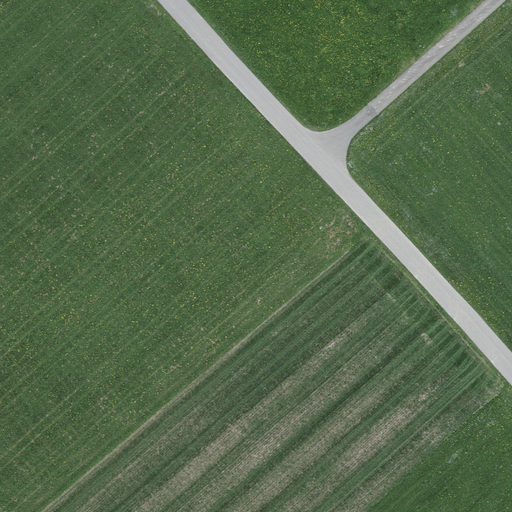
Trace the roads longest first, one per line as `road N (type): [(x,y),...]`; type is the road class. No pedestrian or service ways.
road 1 (unclassified): [(511,383),(177,0)]
road 2 (track): [(320,162),(504,0)]
